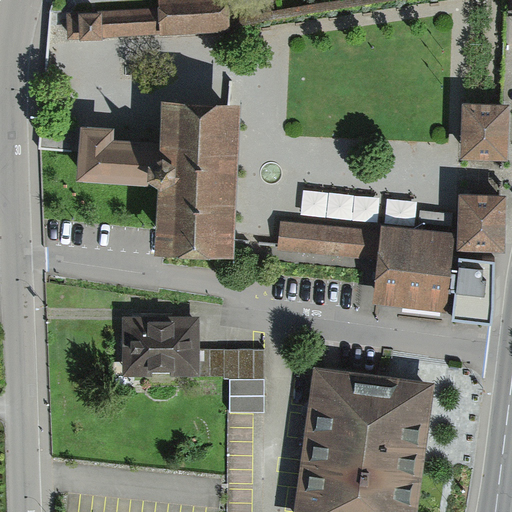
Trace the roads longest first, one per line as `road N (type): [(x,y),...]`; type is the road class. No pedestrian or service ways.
road 1 (residential): [(14,186),(23,402)]
road 2 (residential): [(23,0),(13,50),(14,186)]
road 3 (secondary): [(492,511),(511,374)]
